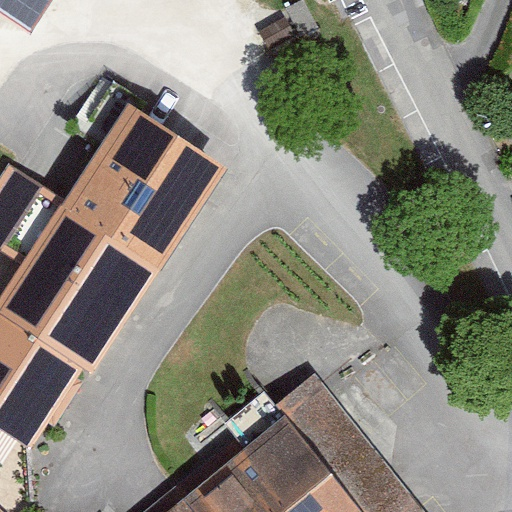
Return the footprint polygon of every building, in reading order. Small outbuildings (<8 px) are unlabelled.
[(0,0),(0,10),(35,33),(55,0),(0,0)] [(118,128),(63,207),(156,271),(225,171),(132,107),(118,128)] [(8,158),(0,171),(0,246),(6,251),(47,183),(8,158)] [(0,295),(0,431),(27,451),(59,406),(97,352),(156,271),(63,207),(0,295)] [(423,511),(315,381),(155,511),(423,511)]
